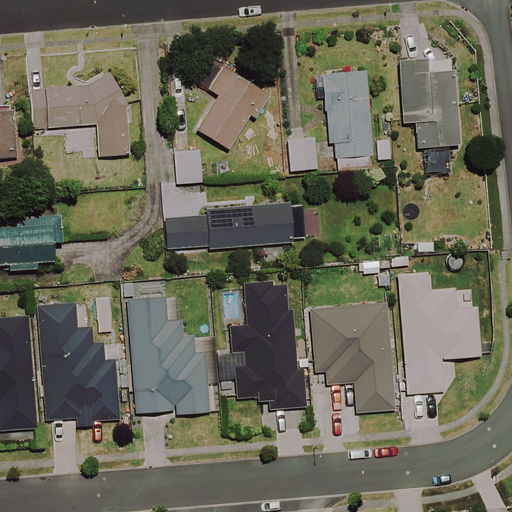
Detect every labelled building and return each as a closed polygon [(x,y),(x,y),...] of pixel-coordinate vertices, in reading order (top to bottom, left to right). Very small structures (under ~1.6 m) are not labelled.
[(457,147),(451,60),(396,64),(400,125),(413,124),(414,150),(422,149),(424,177),(448,175),(446,148),(457,147)] [(269,95),(218,63),(202,87),(218,97),(195,132),(225,151),(247,117),(252,120),(269,95)] [(370,169),(363,73),(319,76),(323,131),(328,131),(331,172),(370,169)] [(84,89),(32,90),(32,132),(95,130),(95,157),(123,157),(122,74),(84,75),(84,89)] [(0,159),(14,159),(11,109),(0,109),(0,159)] [(313,171),(311,139),(288,141),(290,173),(313,171)] [(387,142),(374,142),(375,162),(388,161),(387,142)] [(198,191),(196,152),(172,154),(174,192),(198,191)] [(302,244),(300,206),(201,211),(201,219),(164,221),(165,251),(302,244)] [(51,223),(50,216),(12,217),(13,229),(0,228),(0,265),(6,265),(7,274),(37,273),(36,266),(52,266),(51,244),(59,244),(58,222),(51,223)] [(427,294),(426,275),(396,277),(404,395),(440,393),(438,360),(476,358),(471,290),(427,294)] [(284,284),(243,286),(245,329),(228,330),(229,354),(242,354),(243,369),(232,370),(233,403),(254,402),(255,407),(273,406),(273,415),(302,414),(301,372),(294,372),(292,316),(285,316),(284,284)] [(164,324),(162,300),(126,303),(134,414),(173,411),(173,416),(206,413),(202,354),(192,354),(190,338),(181,339),(180,323),(164,324)] [(75,331),(73,307),(38,309),(47,423),(76,420),(76,425),(117,422),(112,363),(101,364),(99,338),(91,339),(91,330),(75,331)] [(391,412),(385,307),(310,311),(314,375),(324,374),(325,385),(353,383),(355,414),(391,412)] [(0,433),(35,432),(27,319),(0,320),(0,433)]
